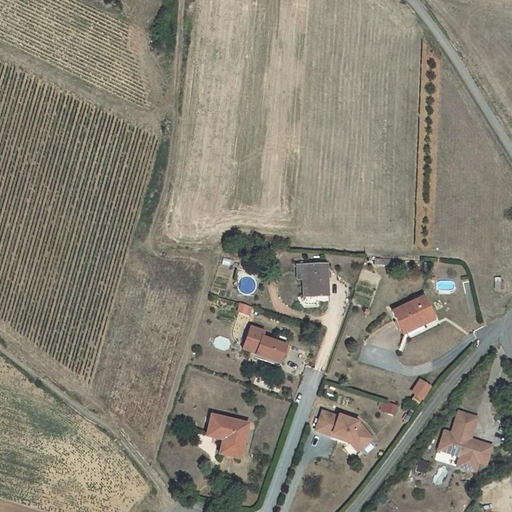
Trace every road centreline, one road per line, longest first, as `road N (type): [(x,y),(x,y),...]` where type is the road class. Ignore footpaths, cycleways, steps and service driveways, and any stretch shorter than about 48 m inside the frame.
road 1 (unclassified): [(504,326),(347,511)]
road 2 (unclassified): [(410,0),(511,150)]
road 3 (residential): [(314,375),(265,511)]
